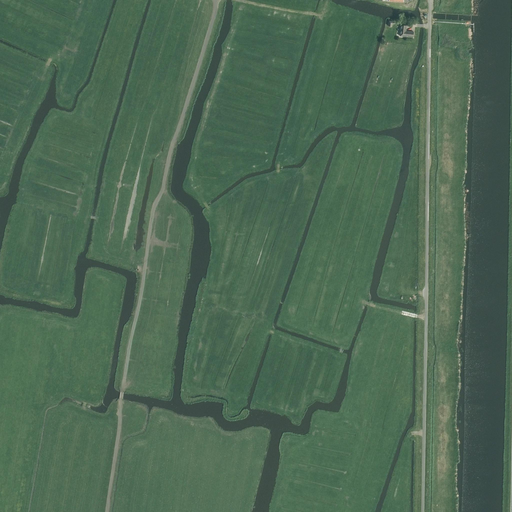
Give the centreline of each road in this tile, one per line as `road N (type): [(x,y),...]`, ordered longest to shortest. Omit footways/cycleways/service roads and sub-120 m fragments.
road 1 (unclassified): [(422,511),(430,0)]
road 2 (track): [(218,0),(152,212),(122,388)]
